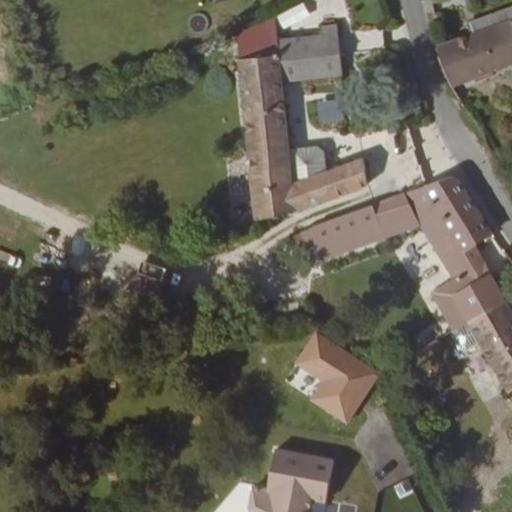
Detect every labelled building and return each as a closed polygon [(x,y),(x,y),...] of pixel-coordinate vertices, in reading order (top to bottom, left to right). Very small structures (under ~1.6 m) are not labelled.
[(353,39),(348,0),(333,0),(334,1),(291,9),(292,25),(257,33),(271,215),(310,208),(297,52),(353,39)] [(511,54),(511,2),(507,5),(508,13),(459,31),(455,24),(444,27),(445,34),(465,74),(511,54)] [(331,120),(334,106),(317,101),(313,115),(331,120)] [(380,175),(374,149),(323,166),(327,193),(380,175)] [(484,322),(511,306),(511,294),(481,238),(503,226),(462,169),(419,185),(464,275),(464,282),(484,322)] [(399,234),(386,196),(325,217),(342,254),(399,234)] [(511,306),(484,322),(511,377),(511,306)] [(310,511),(315,496),(328,499),(335,462),(275,450),(265,489),(251,487),(245,509),(248,511),(310,511)]
